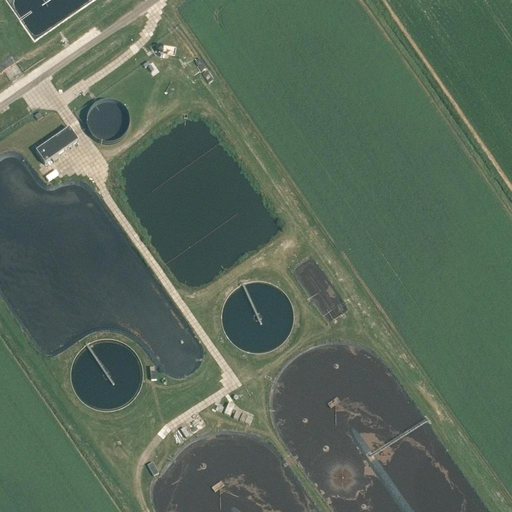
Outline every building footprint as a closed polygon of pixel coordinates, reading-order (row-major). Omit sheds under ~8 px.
[(157,54),(161,48),(156,44),(152,51),(157,54)] [(0,69),(3,73),(17,63),(12,56),(0,64),(0,69)] [(213,82),(207,73),(203,76),(208,85),(213,82)] [(35,153),(42,162),(44,165),(77,142),(69,130),(35,153)] [(176,433),(183,443),(191,437),(184,427),(176,433)] [(112,454),(121,448),(118,444),(110,450),(112,454)]
